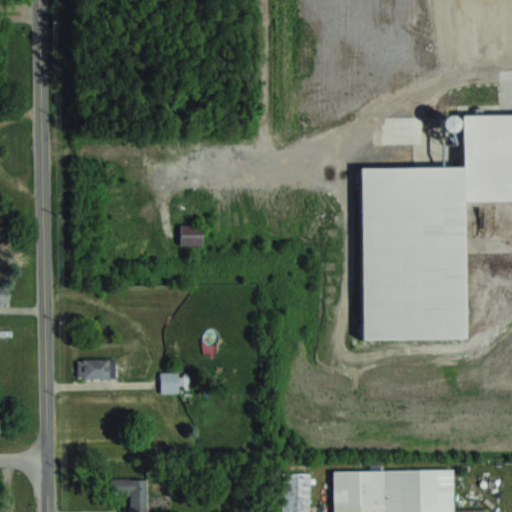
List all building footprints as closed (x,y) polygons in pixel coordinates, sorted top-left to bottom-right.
[(354,342),(460,340),(458,200),(511,199),(511,112),(457,113),(458,167),(351,169),(354,342)] [(180,244),(201,244),(202,223),(180,223),(180,244)] [(0,304),(8,305),(8,286),(0,285),(0,304)] [(115,357),(77,357),(77,377),(115,377),(115,357)] [(160,370),(160,392),(179,392),(179,370),(160,370)] [(448,509),(483,509),(483,511),(328,511),(328,471),(448,470),(448,509)] [(305,511),(278,511),(279,472),(306,472),(305,511)] [(146,511),(147,478),(110,478),(110,493),(129,493),(129,511),(146,511)]
